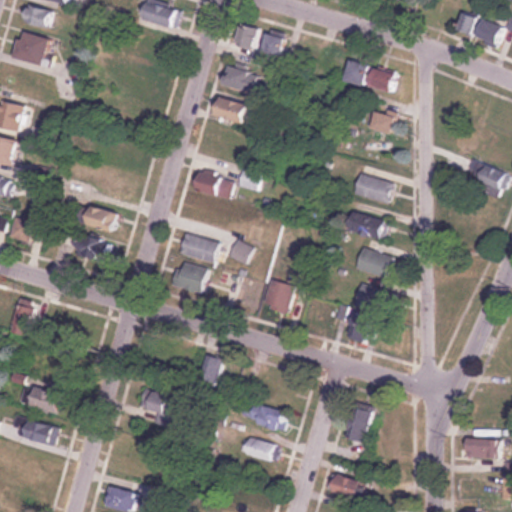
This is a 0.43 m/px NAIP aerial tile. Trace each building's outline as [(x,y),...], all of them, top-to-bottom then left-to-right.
[(147,0),(142,18),(174,28),(180,9),(152,0),(147,0)] [(23,20),(49,29),(55,12),(29,3),(23,20)] [(473,34),(479,14),(464,10),(458,29),(473,34)] [(505,25),(482,17),(476,36),(499,43),(505,25)] [(256,27),(239,26),(238,46),(255,47),(256,27)] [(286,34),(269,28),(261,54),(279,59),(286,34)] [(52,38),(22,30),(14,57),(44,66),(52,38)] [(346,53),(326,47),(320,72),(340,77),(346,53)] [(364,85),(370,61),(351,56),(345,80),(364,85)] [(114,82),(156,97),(163,76),(121,61),(114,82)] [(252,71),(230,63),(224,81),(246,88),(252,71)] [(397,71),(375,64),(369,86),(391,92),(397,71)] [(215,115),(241,120),(245,99),(219,94),(215,115)] [(29,106),(0,101),(0,127),(25,131),(29,106)] [(398,116),(376,110),(371,128),(392,134),(398,116)] [(18,141),(0,136),(0,162),(12,166),(18,141)] [(501,197),(509,173),(507,172),(509,164),(511,165),(511,148),(488,140),(482,160),(485,161),(476,189),(501,197)] [(258,191),(263,172),(245,166),(240,185),(258,191)] [(235,181),(200,169),(194,188),(228,199),(235,181)] [(356,194),(390,202),(395,181),(361,173),(356,194)] [(0,195),(8,197),(13,180),(0,175),(0,195)] [(120,215),(93,203),(85,221),(112,233),(120,215)] [(381,240),(387,222),(354,210),(348,228),(381,240)] [(10,237),(31,243),(39,217),(18,211),(10,237)] [(219,239),(186,233),(181,254),(215,260),(219,239)] [(77,258),(107,259),(108,236),(78,235),(77,258)] [(230,256),(248,264),(256,246),(238,239),(230,256)] [(358,269),(387,277),(393,255),(364,247),(358,269)] [(203,293),(209,267),(180,260),(173,285),(203,293)] [(265,306),(289,312),(296,281),(273,275),(265,306)] [(350,338),(375,342),(384,288),(360,284),(350,338)] [(0,327),(5,329),(15,299),(0,293),(0,327)] [(11,332),(29,336),(36,302),(19,298),(11,332)] [(58,336),(77,347),(88,327),(69,316),(58,336)] [(203,382),(222,382),(222,355),(203,355),(203,382)] [(178,397),(147,387),(138,416),(170,426),(178,397)] [(63,411),(63,388),(27,388),(27,411),(63,411)] [(242,419),(281,430),(286,412),(247,401),(242,419)] [(398,453),(398,410),(357,410),(357,441),(371,441),(371,453),(398,453)] [(56,446),(61,427),(19,416),(14,435),(56,446)] [(277,444),(247,436),(242,453),(272,461),(277,444)] [(467,458),(500,459),(501,439),(467,438),(467,458)] [(332,492),(362,501),(369,482),(338,472),(332,492)] [(138,510),(138,490),(109,490),(109,510),(138,510)]
